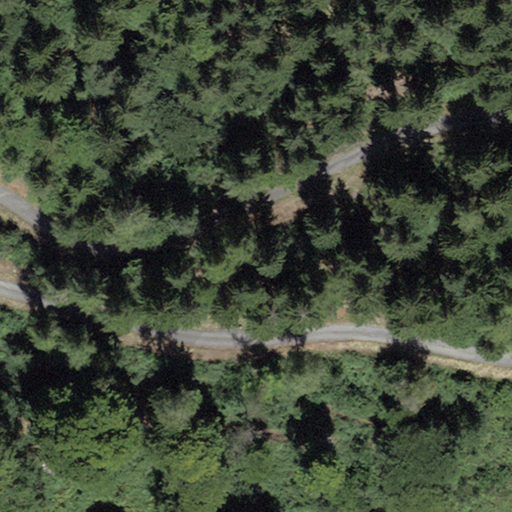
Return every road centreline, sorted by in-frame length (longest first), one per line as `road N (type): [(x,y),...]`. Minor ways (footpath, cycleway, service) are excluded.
road 1 (track): [(511,116),(431,126),(131,251),(86,246),(0,196)]
road 2 (track): [(0,288),(196,339),(342,330),(511,361)]
